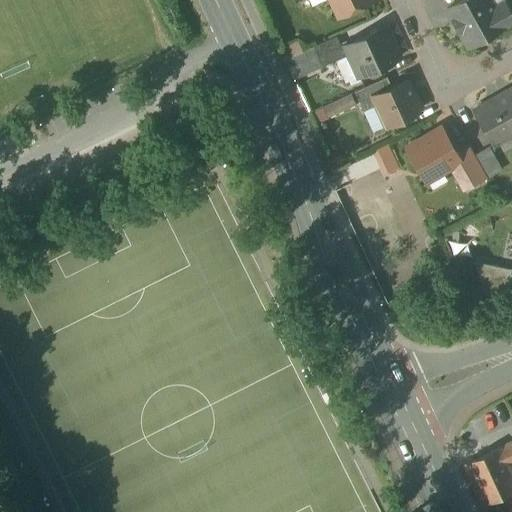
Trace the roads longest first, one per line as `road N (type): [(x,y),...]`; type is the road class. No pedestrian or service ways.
road 1 (secondary): [(214,0),(395,403)]
road 2 (residential): [(511,54),(476,76),(453,73),(406,0)]
road 3 (residential): [(395,403),(511,355)]
road 4 (secondary): [(395,403),(448,511)]
